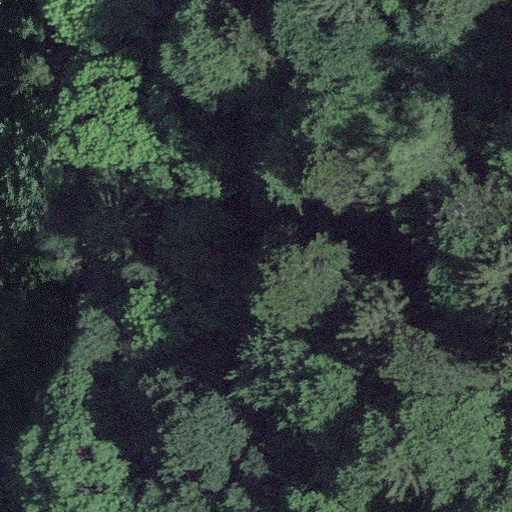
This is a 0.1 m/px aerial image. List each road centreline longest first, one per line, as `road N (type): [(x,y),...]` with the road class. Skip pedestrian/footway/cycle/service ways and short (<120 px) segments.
road 1 (track): [(259,0),(317,100),(312,221),(370,511)]
road 2 (track): [(511,252),(462,180),(447,65),(355,0)]
